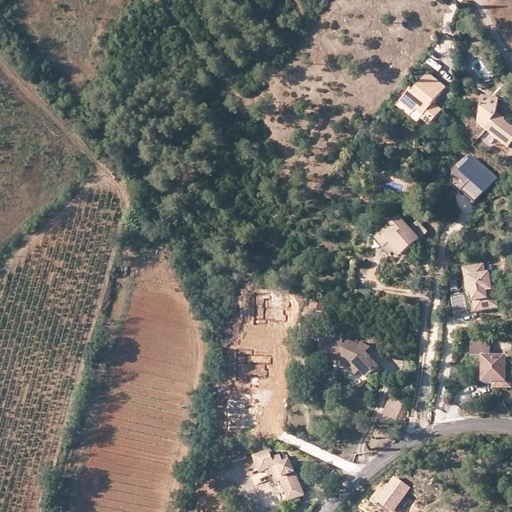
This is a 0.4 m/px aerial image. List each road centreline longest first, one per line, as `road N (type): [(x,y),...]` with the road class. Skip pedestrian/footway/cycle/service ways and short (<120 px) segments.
road 1 (unknown): [(404,445),(417,413),(427,330),(432,201),(425,134)]
road 2 (tertiary): [(511,424),(465,424),(404,445),(325,511)]
